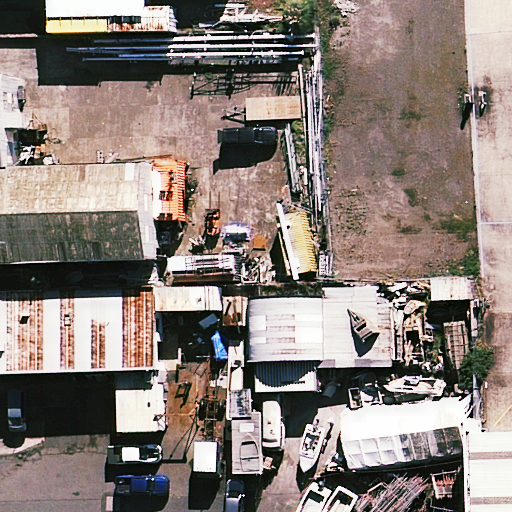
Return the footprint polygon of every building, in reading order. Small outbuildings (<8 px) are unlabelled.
[(29,61),(0,61),(0,159),(30,159),(29,61)] [(30,159),(0,159),(0,242),(163,240),(162,157),(30,159)] [(173,263),(0,265),(0,353),(175,351),(173,263)] [(392,302),(392,285),(328,287),(329,300),(251,302),(253,392),(320,391),(320,368),(427,365),(425,301),(392,302)] [(124,432),(148,432),(162,432),(162,375),(123,375),(124,432)] [(440,458),(448,458),(467,456),(463,400),(344,410),(348,466),(440,458)] [(189,458),(207,458),(209,458),(237,459),(237,475),(263,476),(265,403),(191,401),(189,458)] [(511,511),(511,426),(488,426),(489,511),(511,511)]
